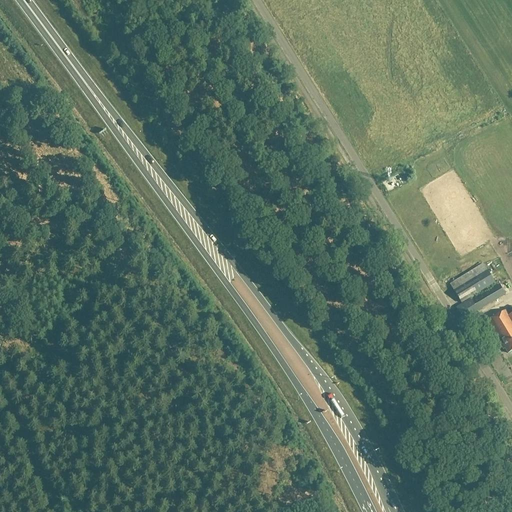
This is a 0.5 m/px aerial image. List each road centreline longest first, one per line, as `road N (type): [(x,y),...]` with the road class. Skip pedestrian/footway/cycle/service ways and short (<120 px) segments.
road 1 (trunk): [(393,511),(319,377),(78,75)]
road 2 (trunk): [(78,75),(284,363),(369,511)]
road 3 (unclassified): [(254,0),(511,412)]
road 4 (track): [(56,511),(0,388)]
